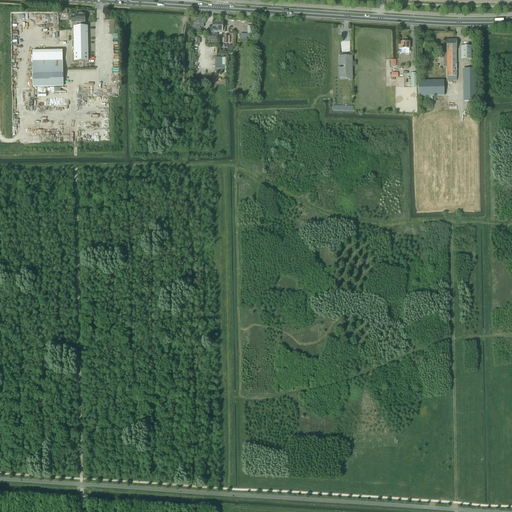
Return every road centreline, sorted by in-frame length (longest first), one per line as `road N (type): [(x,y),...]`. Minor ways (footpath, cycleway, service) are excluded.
road 1 (track): [(75,165),(81,478)]
road 2 (secondary): [(511,21),(222,7)]
road 3 (track): [(455,511),(450,222)]
road 4 (secondary): [(222,7),(102,0)]
